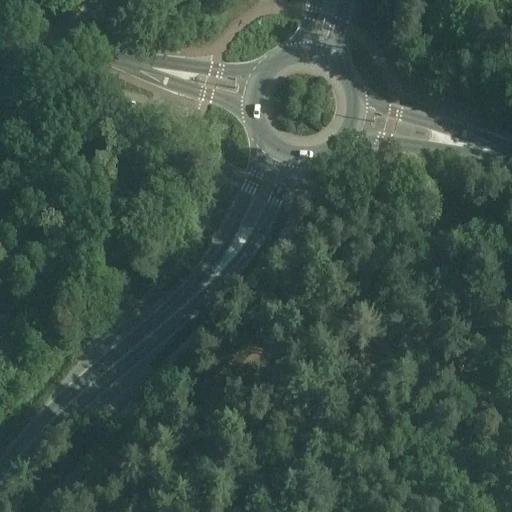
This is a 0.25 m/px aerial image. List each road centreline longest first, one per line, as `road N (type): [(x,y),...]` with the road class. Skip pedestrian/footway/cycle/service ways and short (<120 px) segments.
road 1 (tertiary): [(0,482),(37,433),(222,265),(280,158)]
road 2 (secondary): [(248,88),(0,32)]
road 3 (secondary): [(359,121),(511,155)]
